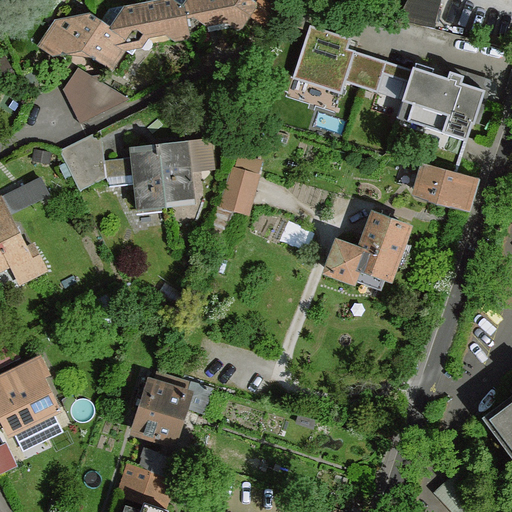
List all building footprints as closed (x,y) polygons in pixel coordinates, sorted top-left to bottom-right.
[(125,47),(124,49),(134,55),(140,46),(189,36),(182,0),(157,0),(112,9),(103,21),(127,38),(122,46),(125,47)] [(182,0),(189,36),(241,27),(258,0),(182,0)] [(437,23),(442,0),(409,0),(402,15),(437,23)] [(56,20),(49,30),(107,68),(110,62),(113,64),(124,49),(125,47),(122,46),(127,38),(103,21),(92,13),(56,20)] [(354,38),(312,24),(295,77),(344,92),(347,82),(379,92),(390,59),(351,47),(354,38)] [(72,105),(89,81),(93,76),(80,68),(65,90),(72,105)] [(483,90),(415,69),(400,117),(433,129),(468,139),(483,90)] [(131,99),(99,79),(89,81),(72,105),(82,124),(131,99)] [(468,139),(433,129),(428,144),(463,155),(468,139)] [(99,131),(61,151),(67,162),(94,148),(101,161),(103,161),(99,131)] [(209,140),(186,142),(189,161),(212,158),(209,140)] [(157,145),(158,154),(162,154),(167,198),(193,195),(189,161),(186,142),(157,145)] [(158,154),(157,145),(127,149),(128,158),(136,158),(135,156),(158,154)] [(101,161),(94,148),(67,162),(81,191),(108,178),(106,161),(103,161),(101,161)] [(158,154),(135,156),(136,158),(139,183),(142,210),(168,207),(167,198),(162,154),(158,154)] [(128,158),(106,161),(108,178),(110,187),(139,183),(136,158),(128,158)] [(462,177),(426,168),(420,190),(458,201),(460,206),(470,208),(479,179),(463,174),(462,177)] [(258,178),(233,171),(221,204),(244,211),(246,211),(258,178)] [(2,198),(10,215),(50,195),(43,178),(2,198)] [(2,198),(0,199),(0,269),(12,264),(21,282),(46,268),(35,246),(28,250),(10,215),(2,198)] [(244,211),(221,204),(212,231),(235,238),(244,211)] [(389,277),(407,227),(376,216),(362,252),(338,244),(328,271),(353,280),(359,266),(389,277)] [(124,318),(116,300),(99,309),(107,327),(124,318)] [(10,392),(0,396),(0,411),(11,433),(16,431),(34,422),(59,410),(42,377),(48,374),(41,359),(3,378),(10,392)] [(157,375),(154,385),(187,396),(191,381),(184,379),(183,384),(157,375)] [(0,396),(10,392),(3,378),(0,379),(0,396)] [(145,411),(154,385),(143,381),(134,408),(145,411)] [(187,396),(183,406),(206,414),(214,388),(191,381),(187,396)] [(187,396),(154,385),(145,411),(138,431),(172,441),(183,406),(187,396)] [(511,396),(504,403),(485,417),(511,453),(511,396)] [(39,432),(34,422),(16,431),(21,441),(39,432)] [(0,466),(2,471),(20,463),(10,441),(0,444),(0,466)] [(146,447),(139,467),(146,469),(150,457),(164,462),(165,458),(166,455),(146,447)] [(192,463),(190,467),(189,469),(203,470),(207,463),(209,460),(194,455),(192,463)] [(160,474),(164,462),(150,457),(146,469),(160,474)] [(160,474),(174,479),(175,479),(189,469),(190,467),(165,458),(164,462),(160,474)] [(145,503),(164,509),(174,479),(160,474),(146,469),(139,467),(129,463),(119,493),(145,503)] [(495,511),(459,473),(438,493),(455,511),(495,511)] [(164,509),(145,503),(141,511),(133,511),(130,511),(129,511),(167,511),(168,510),(164,509)]
